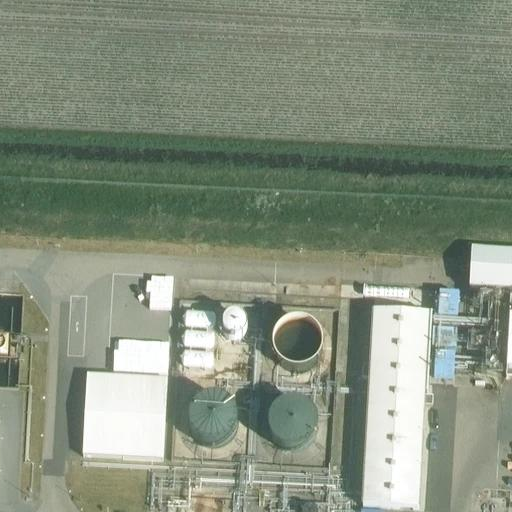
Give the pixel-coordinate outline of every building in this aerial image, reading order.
[(511,252),(472,250),(470,292),(511,293),(510,333),(510,373),(511,373),(511,252)] [(457,320),(459,296),(440,294),(439,319),(457,320)] [(420,511),(432,316),(373,314),(370,370),(362,370),(362,383),(370,383),(364,509),(420,511)] [(322,353),(323,351),(323,349),(323,347),(322,345),(322,343),(321,341),(320,339),(319,337),(318,335),(317,333),(316,332),(314,330),(312,329),(310,328),(307,326),(302,325),(300,325),(296,325),(292,325),(288,327),(286,328),(282,330),(281,332),(279,333),(278,335),(277,337),(276,339),(275,341),(274,343),(274,345),(274,347),(274,349),(274,351),(274,353),(274,356),(275,358),(276,360),(277,361),(278,363),(279,365),(281,367),(282,368),(284,369),(286,371),(288,372),(290,372),(292,373),(294,373),(296,374),(298,374),(302,373),(307,372),(310,371),(312,369),(314,368),(316,367),(317,365),(318,363),(319,362),(320,360),(321,358),(322,356),(322,353)] [(454,380),(455,356),(436,355),(435,379),(454,380)] [(163,461),(168,382),(86,377),(82,456),(163,461)] [(238,429),(238,427),(238,425),(238,422),(238,420),(238,418),(237,416),(236,414),(235,412),(234,410),(233,409),(231,407),(230,406),(228,404),(226,403),(224,402),(220,401),(216,400),(214,400),(209,400),(205,401),(201,403),(199,404),(198,406),(196,407),(195,409),(193,410),(192,412),(191,414),(190,416),(190,418),(189,420),(189,422),(189,425),(189,427),(189,429),(190,431),(190,433),(191,435),(192,437),(193,439),(195,440),(198,443),(199,445),(201,446),(205,448),(209,449),(211,449),(214,449),(216,449),(218,449),(220,448),(224,447),(228,445),(230,443),(231,442),(233,440),(234,439),(235,437),(236,435),(237,433),(238,431),(238,429)] [(318,433),(318,431),(318,429),(318,427),(318,425),(317,423),(317,421),(316,419),(315,417),(314,415),(312,413),(311,412),(309,410),(308,409),(306,408),(304,407),(300,405),(298,405),(296,405),(292,405),(290,405),(285,406),(282,408),(280,409),(278,410),(277,412),(275,413),(274,415),(273,417),(272,419),(271,421),(270,423),(270,425),(270,427),(269,429),(270,431),(270,433),(270,435),(271,437),(272,439),(273,441),(274,443),(275,445),(277,446),(278,448),(280,449),(282,450),(284,451),(287,453),(290,453),(292,453),(294,453),(298,453),(302,452),(306,450),(308,449),(309,448),(311,446),(312,445),(314,443),(315,441),(316,439),(317,437),(317,435),(318,433)]
